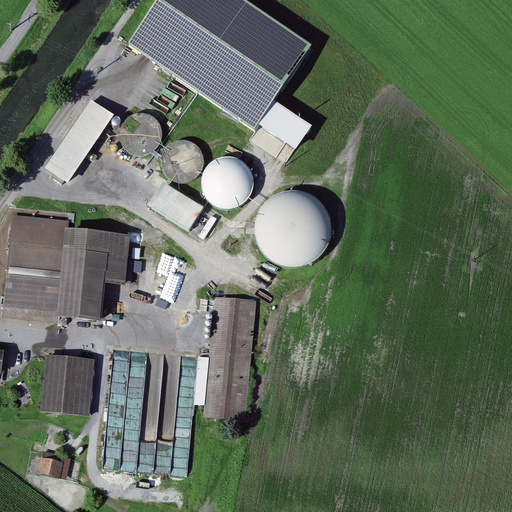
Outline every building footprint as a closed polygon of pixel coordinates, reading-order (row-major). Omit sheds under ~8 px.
[(318,50),(243,0),(166,0),(135,48),(262,133),(318,50)] [(148,112),(164,120),(171,107),(154,99),(148,112)] [(117,119),(95,103),(49,169),(72,185),(117,119)] [(146,157),(153,155),(158,152),(162,147),(165,141),(165,134),(164,128),(160,122),(154,118),(147,116),(140,116),(133,119),(128,124),(125,130),(124,137),(125,144),(129,150),(134,154),(140,157),(146,157)] [(189,183),(195,182),(201,179),(205,174),(207,168),(208,162),(207,155),(203,150),(197,145),(191,143),(183,143),(177,146),(172,150),(168,157),(167,164),(169,171),(172,176),(177,180),(183,183),(189,183)] [(239,210),(247,207),(254,201),(258,193),(259,184),(257,175),(252,169),(246,163),(239,161),(231,160),(223,162),(216,166),(211,173),(208,180),(208,188),(210,196),(215,203),(222,208),(230,211),(239,210)] [(220,218),(168,184),(152,208),(204,241),(220,218)] [(282,194),(270,199),(260,207),(254,219),(251,232),(254,245),(260,256),(270,265),(281,270),(294,270),(306,267),(316,260),(324,251),(329,239),(329,226),(325,214),(318,204),(308,197),(295,193),(282,194)] [(73,218),(17,215),(7,319),(105,325),(109,283),(130,284),(133,238),(72,233),(73,218)] [(259,302),(217,298),(208,416),(249,420),(259,302)] [(95,361),(48,356),(47,415),(92,417),(95,361)] [(68,481),(72,458),(42,453),(38,476),(68,481)]
